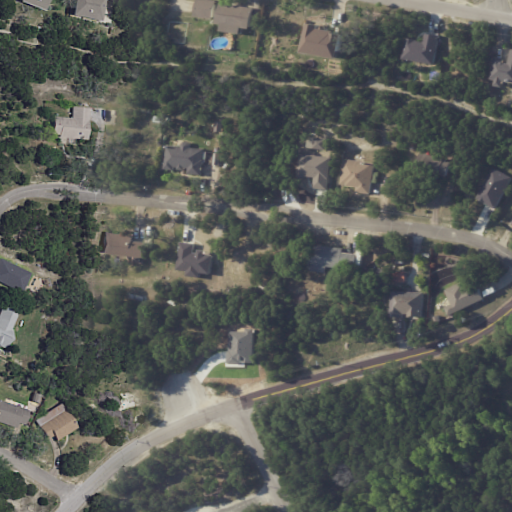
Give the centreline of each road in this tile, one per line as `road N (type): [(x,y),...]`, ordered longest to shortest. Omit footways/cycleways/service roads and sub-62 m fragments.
road 1 (residential): [(77,497),(0,454),(16,195),(73,191),(439,232),(511,260)]
road 2 (tertiary): [(511,305),(481,332),(163,434),(63,511)]
road 3 (residential): [(511,19),(388,0)]
